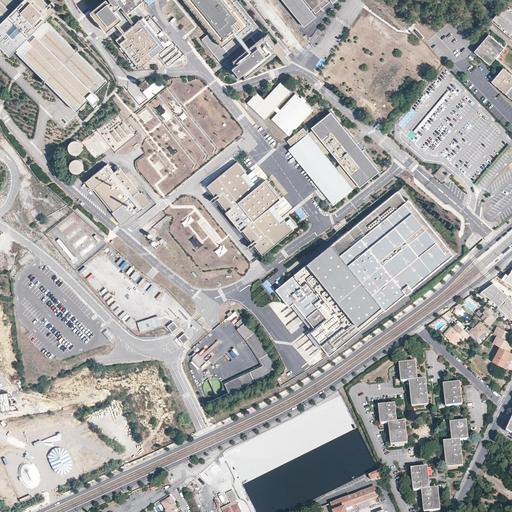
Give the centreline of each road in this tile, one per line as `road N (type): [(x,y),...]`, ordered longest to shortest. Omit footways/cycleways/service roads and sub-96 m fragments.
road 1 (secondary): [(511,225),(449,284),(307,385),(40,511)]
road 2 (secondary): [(181,461),(285,413),(416,325)]
road 3 (secondary): [(71,511),(181,461)]
road 4 (secondary): [(416,325),(511,251)]
